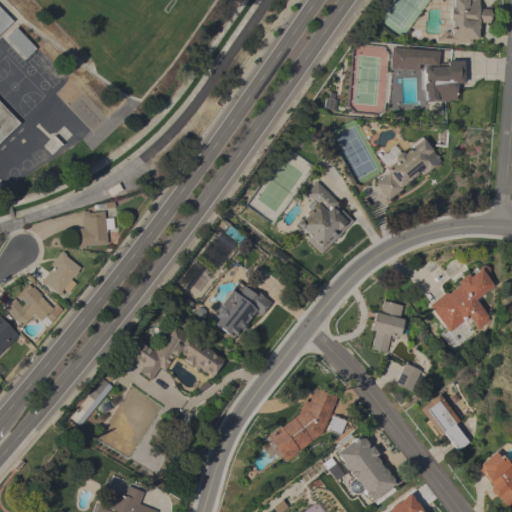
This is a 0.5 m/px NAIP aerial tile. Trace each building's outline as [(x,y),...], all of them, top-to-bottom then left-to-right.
[(443,31),(448,31),(448,19),(448,8),(449,8),(449,0),(476,0),(476,8),(488,9),(488,13),(489,13),(489,18),(488,18),(488,22),(476,22),(476,24),(477,24),(476,27),(476,39),(469,38),(469,43),(435,41),(435,38),(443,31)] [(0,9),(11,21),(0,31),(0,9)] [(34,48),(24,58),(4,37),(14,27),(34,48)] [(436,51),(435,67),(445,66),(445,60),(461,60),(462,83),(454,83),(454,100),(433,101),(433,100),(423,101),(423,92),(422,89),(420,90),(419,70),(421,70),(421,68),(424,66),(427,66),(427,64),(417,63),(416,70),(410,69),(410,70),(405,69),(400,68),(400,70),(394,69),(394,68),(392,68),(389,68),(389,67),(387,67),(389,47),(436,51)] [(0,104),(17,123),(0,138),(0,104)] [(374,154),(376,152),(378,155),(382,152),(383,154),(387,150),(386,149),(392,145),(398,152),(399,152),(401,152),(403,154),(411,147),(410,145),(419,137),(421,139),(421,138),(439,160),(435,163),(436,164),(431,168),(431,167),(428,169),(421,174),(418,171),(399,186),(401,188),(386,199),(373,183),(386,173),(383,169),(384,168),(382,165),(383,165),(374,154)] [(314,203),(305,194),(305,195),(303,193),(314,181),(336,202),(335,204),(351,220),(319,253),(305,239),(308,236),(300,228),(299,229),(294,224),(299,218),(300,219),(308,210),(308,209),(308,208),(309,206),(311,203),(314,203)] [(103,213),(104,213),(104,215),(103,215),(103,218),(111,217),(112,229),(104,230),(105,243),(83,245),(83,247),(77,248),(75,228),(81,227),(80,211),(86,210),(86,212),(102,211),(103,213)] [(222,231),(215,225),(219,220),(227,225),(222,231)] [(223,233),(227,226),(242,237),(237,244),(223,233)] [(49,269),(48,268),(50,265),(49,264),(53,258),(52,257),(57,251),(58,252),(60,250),(64,254),(63,255),(78,267),(75,271),(77,272),(72,277),(71,276),(69,279),(74,283),(66,292),(61,289),(59,291),(61,293),(59,295),(57,293),(57,294),(44,284),(44,285),(39,282),(49,269)] [(487,271),(486,274),(484,276),(490,285),(472,299),(488,320),(475,329),(466,317),(462,320),(446,332),(426,305),(443,291),(444,293),(455,284),(453,281),(464,273),(466,276),(476,268),(478,266),(482,265),(486,267),(487,271)] [(222,307),(219,305),(237,282),(250,292),(253,289),(269,302),(259,314),(254,310),(245,322),(247,324),(241,332),(238,330),(232,337),(230,336),(229,337),(212,323),(217,317),(215,316),(215,312),(220,308),(221,307),(222,307)] [(54,304),(60,309),(45,326),(33,313),(20,326),(7,313),(6,314),(9,318),(7,320),(1,315),(4,312),(1,309),(13,298),(16,302),(20,306),(23,303),(19,299),(18,300),(14,296),(26,284),(30,287),(31,286),(40,294),(38,295),(50,308),(54,304)] [(374,331),(368,330),(373,312),(377,313),(381,300),(401,305),(398,318),(401,319),(397,337),(388,335),(384,352),(369,349),(374,331)] [(0,351),(0,319),(16,335),(0,351)] [(170,323),(222,359),(210,376),(197,367),(196,370),(192,367),(193,365),(192,364),(191,366),(180,358),(181,356),(175,352),(163,370),(158,367),(149,379),(137,371),(170,323)] [(410,391),(394,383),(403,363),(418,370),(418,373),(410,391)] [(87,397),(101,379),(107,384),(92,402),(87,397)] [(319,433),(284,461),(265,436),(278,426),(279,427),(295,414),(301,400),(307,402),(312,388),(334,397),(319,434),(319,433)] [(417,408),(437,393),(443,402),(446,400),(451,407),(452,406),(460,417),(457,419),(458,420),(452,424),(466,442),(455,450),(442,433),(438,435),(417,408)] [(92,402),(75,423),(69,418),(87,397),(92,402)] [(344,421),(338,434),(326,429),(331,416),(344,421)] [(363,489),(358,493),(354,493),(350,492),(348,489),(347,485),(349,481),(354,478),(352,476),(351,477),(348,472),(349,472),(334,453),(356,435),(358,438),(362,438),(365,443),(365,447),(366,448),(369,446),(375,453),(372,456),(373,457),(375,457),(377,461),(378,463),(382,469),(384,468),(386,473),(386,474),(387,475),(388,475),(391,479),(391,481),(393,483),(371,500),(369,496),(368,497),(364,493),(365,492),(363,489)] [(511,470),(511,506),(507,510),(496,495),(494,497),(488,488),(491,486),(487,481),(486,481),(473,464),(476,462),(475,461),(492,448),(493,449),(495,448),(500,454),(507,463),(506,463),(511,470)] [(155,510),(154,511),(93,511),(96,506),(105,510),(113,491),(122,495),(125,486),(142,492),(138,504),(155,510)] [(383,511),(390,507),(389,506),(394,502),(395,504),(403,498),(402,497),(408,493),(412,498),(411,499),(414,502),(415,502),(421,510),(419,511),(383,511)]
